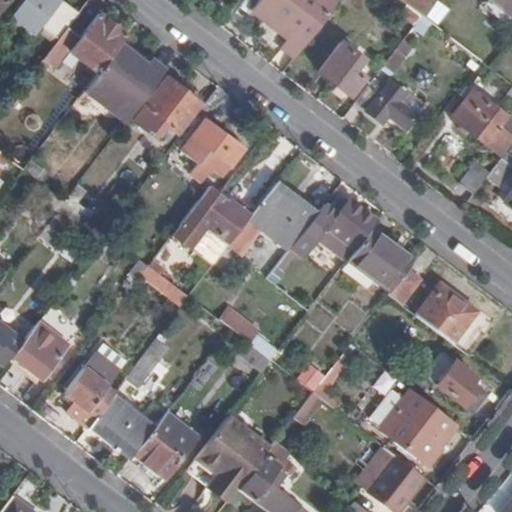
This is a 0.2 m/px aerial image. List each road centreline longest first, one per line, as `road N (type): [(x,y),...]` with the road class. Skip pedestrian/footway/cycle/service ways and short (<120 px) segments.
road 1 (residential): [(145,0),(511,281)]
road 2 (residential): [(119,511),(0,420)]
